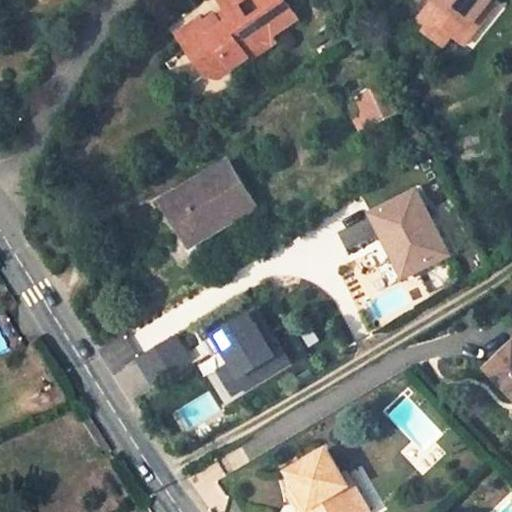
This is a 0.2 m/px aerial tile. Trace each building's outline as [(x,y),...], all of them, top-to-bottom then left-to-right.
[(236,66),(244,60),(246,63),(275,42),(271,36),(285,27),(272,9),(266,13),(252,22),(242,8),(253,0),(257,0),(263,9),(276,0),(220,0),(224,4),(195,24),(190,24),(177,33),(190,52),(195,48),(206,62),(212,59),(219,70),(227,65),(236,66)] [(297,18),(283,0),(276,0),(263,9),(266,13),(272,9),(285,27),(297,18)] [(435,0),(426,12),(453,34),(466,44),(477,30),(471,25),(487,4),(491,0),(435,0)] [(487,4),(471,25),(477,30),(494,9),(487,4)] [(453,34),(426,12),(417,24),(444,45),(453,34)] [(190,52),(208,76),(219,78),(236,66),(227,65),(219,70),(212,59),(206,62),(195,48),(190,52)] [(371,125),(395,114),(383,87),(359,97),(365,112),(371,125)] [(365,112),(352,118),(358,131),(371,125),(365,112)] [(407,141),(414,157),(429,150),(421,134),(407,141)] [(188,242),(219,223),(222,228),(255,208),(227,162),(163,202),(188,242)] [(391,228),(414,272),(449,255),(417,191),(373,214),(382,232),(391,228)] [(382,232),(405,277),(414,272),(391,228),(382,232)] [(138,358),(151,384),(194,363),(180,336),(138,358)] [(511,344),(488,368),(511,393),(511,344)] [(262,387),(292,368),(281,349),(251,368),(262,387)] [(348,486),(327,451),(291,471),(298,483),(312,507),(304,511),(303,511),(354,511),(342,489),(348,486)] [(366,511),(370,510),(354,482),(348,486),(342,489),(354,511),(366,511)] [(290,488),(304,511),(312,507),(298,483),(290,488)]
